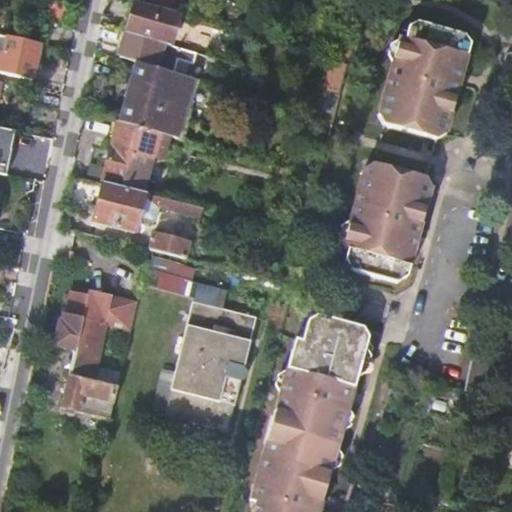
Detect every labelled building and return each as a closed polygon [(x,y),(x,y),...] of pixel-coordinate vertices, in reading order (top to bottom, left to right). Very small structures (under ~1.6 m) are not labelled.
[(143,0),(143,3),(168,10),(170,0),(143,0)] [(137,2),(128,33),(172,46),(181,14),(168,10),(143,3),(137,2)] [(451,71),(466,75),(474,46),(469,37),(420,24),(411,30),(408,39),(403,39),(382,117),(388,127),(441,141),(450,135),(456,113),(446,111),(449,98),(459,100),(463,85),(449,81),(451,71)] [(172,46),(128,33),(127,33),(120,58),(140,64),(174,74),(178,60),(194,64),(197,54),(172,46)] [(0,36),(0,47),(6,48),(4,56),(0,55),(0,72),(35,80),(43,45),(0,36)] [(174,74),(140,64),(123,123),(159,133),(180,139),(192,98),(186,97),(191,79),(174,74)] [(465,80),(466,75),(451,71),(449,81),(463,85),(465,80)] [(0,74),(35,81),(35,80),(0,72),(0,74)] [(197,81),(191,79),(186,97),(192,98),(197,81)] [(456,113),(459,100),(449,98),(446,111),(456,113)] [(123,123),(117,122),(102,184),(141,194),(150,158),(154,159),(159,133),(123,123)] [(0,166),(6,168),(14,131),(0,128),(0,166)] [(475,162),(467,160),(464,168),(472,170),(475,162)] [(422,239),(426,224),(416,221),(420,208),(430,210),(436,188),(430,179),(378,164),(367,170),(347,248),(352,249),(349,260),(354,270),(402,284),(412,277),(419,249),(404,245),(407,235),(422,239)] [(71,176),(65,205),(85,210),(87,205),(96,208),(92,223),(135,233),(143,204),(187,215),(187,213),(189,206),(141,194),(102,184),(71,176)] [(189,206),(187,213),(201,216),(202,209),(189,206)] [(416,221),(426,224),(430,210),(420,208),(416,221)] [(151,250),(185,259),(190,242),(154,234),(150,250),(151,250)] [(419,249),(422,239),(407,235),(404,245),(419,249)] [(182,291),(187,262),(165,258),(160,287),(182,291)] [(107,434),(118,388),(94,382),(97,366),(107,326),(132,331),(138,302),(89,290),(88,296),(71,292),(66,315),(63,315),(62,321),(60,321),(54,346),(62,348),(75,351),(69,378),(62,409),(100,417),(97,432),(107,434)] [(194,302),(165,416),(228,432),(241,381),(244,381),(245,380),(247,379),(248,378),(249,376),(249,374),(249,372),(247,370),(246,369),(245,369),(244,368),(257,317),(194,302)] [(399,307),(391,305),(389,314),(397,316),(399,307)] [(296,341),(281,398),(288,399),(284,412),(277,410),(268,442),(275,444),(272,457),(264,454),(251,500),(258,503),(254,511),(321,511),(322,509),(323,506),(309,502),(312,491),(326,495),(353,403),(338,399),(341,388),(356,392),(359,383),(371,340),(368,335),(366,329),(347,324),(319,317),(310,322),(304,343),(296,341)] [(75,351),(62,348),(56,374),(69,378),(75,351)] [(465,391),(475,393),(482,395),(489,362),(472,358),(465,391)] [(122,372),(97,366),(94,382),(118,388),(122,372)] [(460,400),(462,391),(444,386),(442,395),(460,400)] [(353,403),(356,392),(341,388),(338,399),(353,403)] [(281,398),(277,410),(284,412),(288,399),(281,398)] [(275,444),(268,442),(264,454),(272,457),(275,444)] [(323,506),(326,495),(312,491),(309,502),(323,506)]
